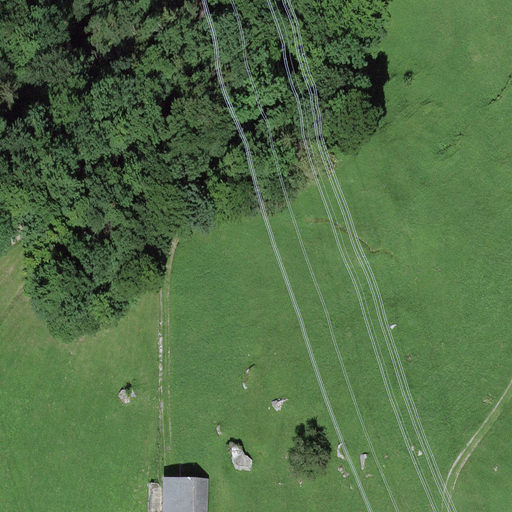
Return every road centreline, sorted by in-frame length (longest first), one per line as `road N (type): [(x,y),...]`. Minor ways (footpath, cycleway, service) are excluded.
road 1 (track): [(145,511),(151,476),(164,474),(171,232),(280,36),(281,0)]
road 2 (track): [(0,247),(127,142),(188,54),(214,36),(233,0)]
road 3 (track): [(207,164),(227,156),(336,63),(368,0)]
road 4 (track): [(127,142),(0,306)]
road 5 (track): [(449,511),(448,484),(511,400)]
